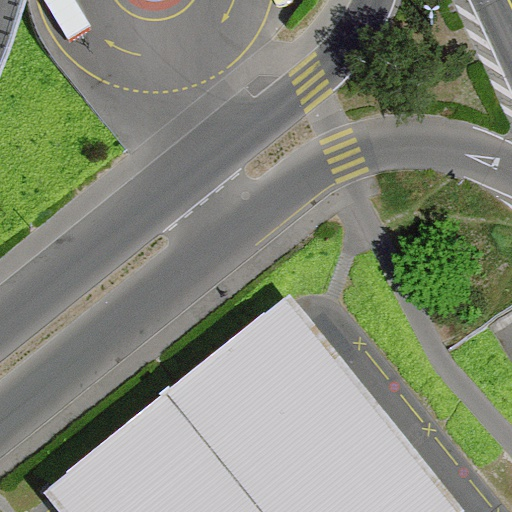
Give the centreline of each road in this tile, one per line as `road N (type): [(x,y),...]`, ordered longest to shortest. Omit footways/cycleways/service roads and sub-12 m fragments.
road 1 (unclassified): [(0,420),(233,228),(330,162),(412,142),(511,169)]
road 2 (unclassified): [(375,0),(329,68),(0,324)]
